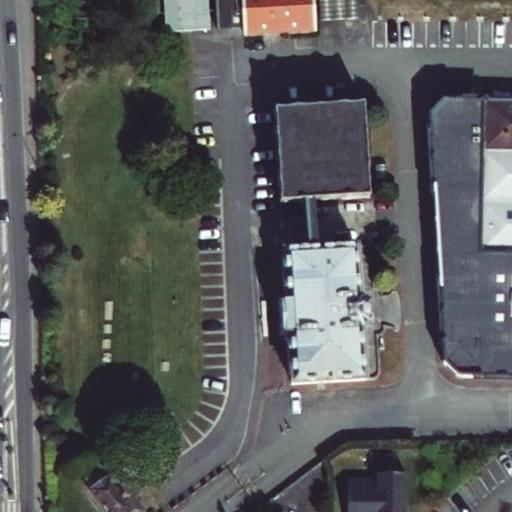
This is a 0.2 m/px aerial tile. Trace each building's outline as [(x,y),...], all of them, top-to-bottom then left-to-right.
[(157,0),(143,0),(142,13),(155,14),(157,0)] [(181,34),(210,33),(207,0),(162,0),(164,18),(165,34),(181,34)] [(215,0),(218,33),(242,33),(240,0),(215,0)] [(240,0),(242,33),(242,42),(314,37),(311,0),(240,0)] [(356,112),(264,117),(269,214),(293,213),(296,260),(275,261),(278,313),(275,313),(279,396),(360,391),(358,355),(362,355),(356,247),(310,249),(308,209),(361,206),(356,112)] [(106,480),(95,465),(78,475),(89,492),(102,511),(128,511),(124,504),(135,497),(118,471),(106,480)] [(347,482),(346,511),(404,511),(406,473),(377,473),(377,483),(347,482)]
